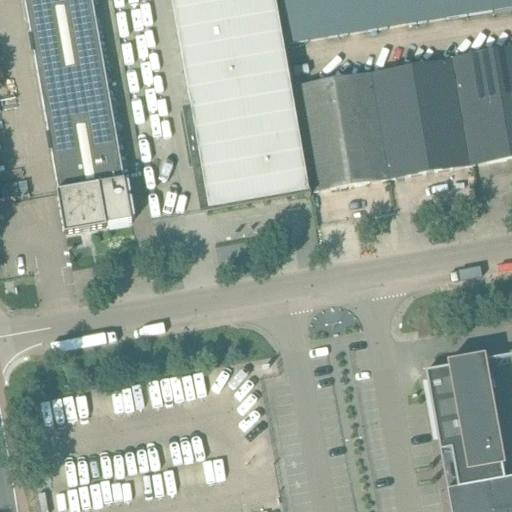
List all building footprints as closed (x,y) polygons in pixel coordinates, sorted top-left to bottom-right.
[(131,225),(124,183),(124,184),(91,0),(24,0),(59,195),(58,195),(57,196),(64,238),(106,231),(106,229),(131,225)] [(274,0),(171,0),(191,113),(183,115),(191,161),(198,159),(204,193),(208,213),(208,214),(306,197),(306,200),(310,199),(310,195),(309,196),(274,0)] [(511,0),(280,0),(287,44),(511,9),(511,0)] [(511,51),(453,62),(454,64),(471,168),(511,161),(511,51)] [(389,182),(471,168),(454,64),(372,77),(389,182)] [(313,195),(389,182),(372,77),(295,90),(313,195)] [(446,490),(449,511),(511,511),(511,480),(504,481),(483,365),(483,363),(482,361),(485,360),(485,358),(446,365),(447,367),(453,366),(453,369),(425,374),(440,456),(441,456),(441,454),(450,452),(453,464),(452,464),(451,465),(450,465),(449,466),(448,467),(447,468),(447,469),(447,470),(447,472),(447,473),(447,474),(448,475),(449,476),(449,477),(450,478),(452,478),(453,479),(454,479),(455,479),(457,490),(448,492),(447,490),(446,490)]
